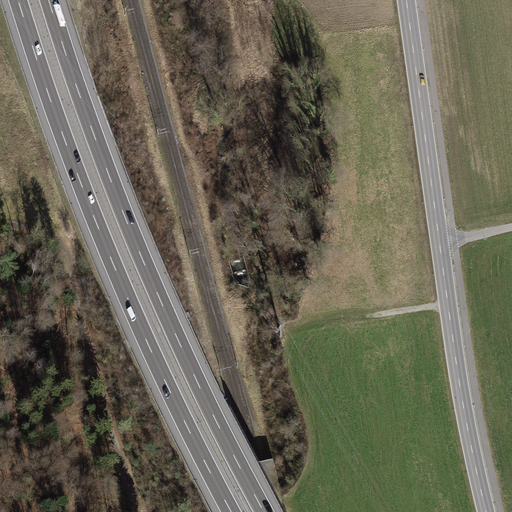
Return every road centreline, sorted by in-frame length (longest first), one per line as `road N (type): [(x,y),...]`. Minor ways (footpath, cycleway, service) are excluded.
road 1 (motorway): [(264,511),(160,300),(49,0)]
road 2 (motorway): [(17,0),(111,261),(230,511)]
road 3 (secondary): [(406,0),(459,384),(486,511)]
road 4 (track): [(133,511),(64,247),(48,231),(0,225)]
